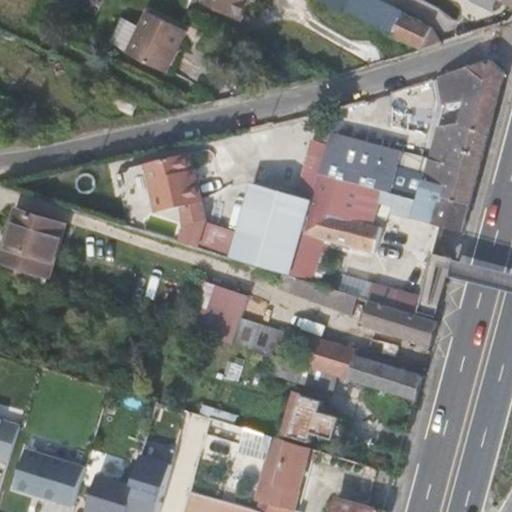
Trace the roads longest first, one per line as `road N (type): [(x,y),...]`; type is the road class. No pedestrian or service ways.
road 1 (residential): [(492,43),(304,95),(0,162)]
road 2 (trunk): [(511,166),(421,511)]
road 3 (trunk): [(472,511),(511,348)]
